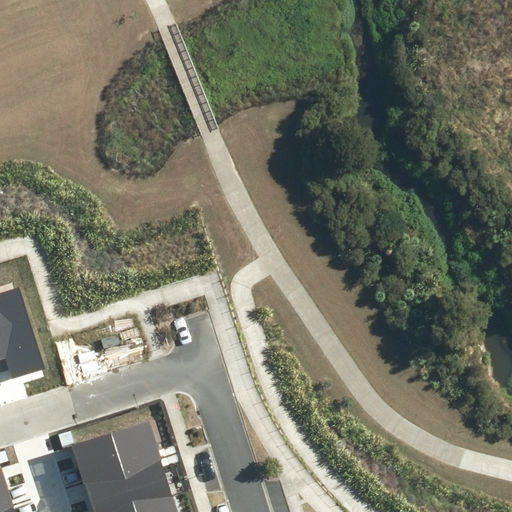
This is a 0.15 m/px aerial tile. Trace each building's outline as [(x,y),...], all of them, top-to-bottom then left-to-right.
[(0,372),(10,369),(13,378),(44,368),(18,288),(0,293),(0,372)] [(162,459),(150,421),(73,445),(85,483),(162,459)] [(117,511),(173,494),(162,459),(85,483),(94,511),(117,511)] [(0,511),(13,507),(1,469),(0,469),(0,511)] [(178,511),(173,494),(117,511),(178,511)]
